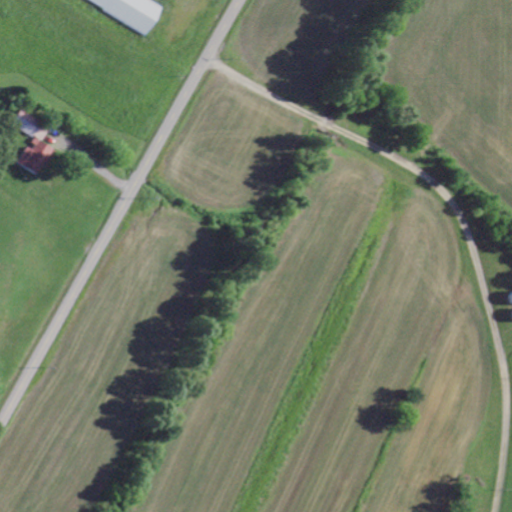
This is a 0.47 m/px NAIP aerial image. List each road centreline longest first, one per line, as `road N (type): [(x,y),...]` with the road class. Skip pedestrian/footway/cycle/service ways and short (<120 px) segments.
road 1 (residential): [(221,33),(370,214),(366,431),(332,511)]
road 2 (secondary): [(0,424),(240,0)]
